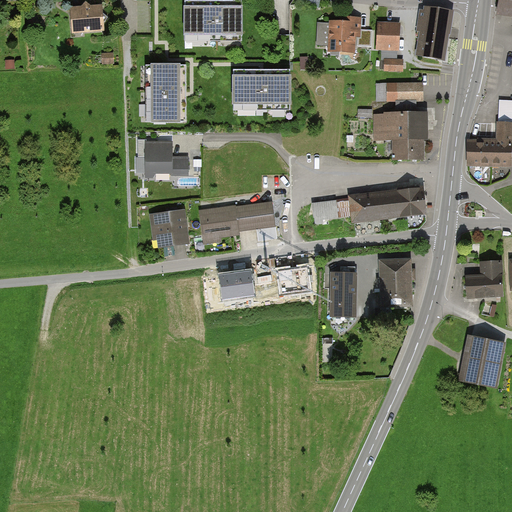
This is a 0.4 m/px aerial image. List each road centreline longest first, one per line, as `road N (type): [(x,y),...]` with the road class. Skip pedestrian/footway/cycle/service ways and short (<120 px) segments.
road 1 (unclassified): [(0,284),(446,236)]
road 2 (secondary): [(446,236),(421,336),(342,511)]
road 3 (secondary): [(478,4),(451,188)]
road 4 (track): [(409,0),(412,59),(471,73)]
